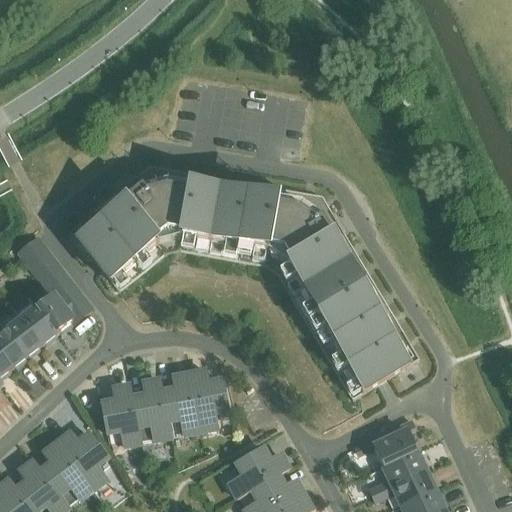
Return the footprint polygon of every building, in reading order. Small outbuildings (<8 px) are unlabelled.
[(332,218),(332,217),(323,202),(150,171),(70,236),(74,241),(93,264),(97,270),(100,274),(108,283),(119,297),(166,259),(180,256),(264,271),(279,277),(351,402),(360,397),(373,390),(377,388),(382,384),(387,381),(411,367),(418,363),(345,238),(338,242),(326,222),(332,218)] [(54,300),(67,317),(82,305),(39,250),(20,264),(50,303),(54,300)] [(38,313),(57,338),(73,326),(67,317),(54,300),(50,303),(38,313)] [(23,324),(42,350),(57,338),(38,313),(23,324)] [(8,336),(27,361),(42,350),(23,324),(8,336)] [(27,361),(8,336),(0,341),(0,357),(12,373),(27,361)] [(0,382),(12,373),(0,357),(0,382)] [(190,379),(201,437),(218,434),(215,418),(228,415),(224,391),(211,393),(207,376),(190,379)] [(168,427),(180,424),(183,441),(201,437),(190,379),(172,383),(176,400),(164,402),(163,402),(168,427)] [(138,432),(139,432),(150,430),(154,446),(172,443),(168,427),(163,402),(164,402),(160,385),(142,389),(146,406),(134,408),(133,408),(138,432)] [(133,408),(134,408),(131,391),(113,394),(116,412),(103,414),(107,438),(121,436),(124,452),(142,448),(139,432),(138,432),(133,408)] [(374,452),(383,472),(417,456),(408,437),(416,434),(412,425),(376,442),(379,449),(374,452)] [(58,448),(94,495),(108,484),(98,471),(108,463),(93,443),(83,451),(72,437),(58,448)] [(94,495),(58,448),(44,459),(54,473),(45,480),(44,481),(59,500),(60,500),(69,492),(79,505),(94,495)] [(274,483),(274,484),(289,475),(280,459),(265,468),(258,456),(237,468),(243,480),(229,488),(238,504),(252,496),(252,495),(274,483)] [(383,472),(390,486),(393,491),(426,476),(417,456),(383,472)] [(30,511),(44,511),(45,511),(46,511),(69,511),(60,500),(59,500),(44,481),(45,480),(34,466),(20,478),(30,491),(21,499),(20,499),(30,511)] [(380,491),(385,501),(395,497),(402,511),(435,495),(426,476),(393,491),(390,486),(380,491)] [(252,495),(252,496),(259,506),(248,511),(284,511),(304,501),(295,485),(280,494),(274,484),(274,483),(252,495)] [(30,511),(20,499),(21,499),(10,485),(0,492),(0,502),(6,510),(3,511),(30,511)] [(385,501),(380,491),(370,496),(375,506),(385,501)] [(402,511),(443,511),(435,495),(402,511)] [(310,511),(304,501),(284,511),(310,511)]
